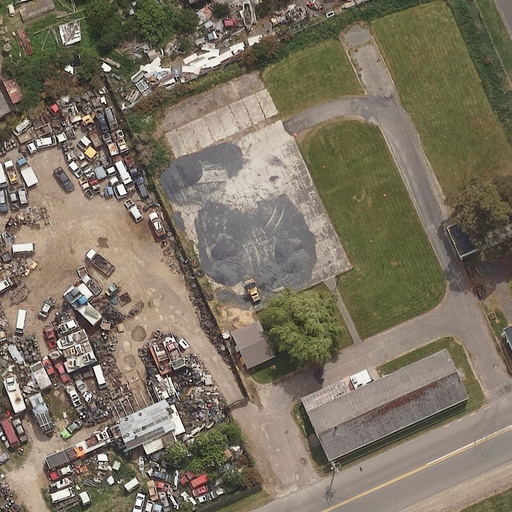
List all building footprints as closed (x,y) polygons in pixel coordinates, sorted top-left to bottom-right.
[(463,225),(449,231),(463,260),(477,254),(463,225)] [(511,304),(503,309),(511,329),(511,304)] [(276,359),(260,322),(233,333),(249,370),(276,359)] [(479,376),(460,332),(319,395),(338,438),(479,376)] [(155,463),(169,457),(166,449),(178,444),(175,437),(186,432),(171,401),(118,426),(131,453),(143,447),(148,458),(152,456),(155,463)]
